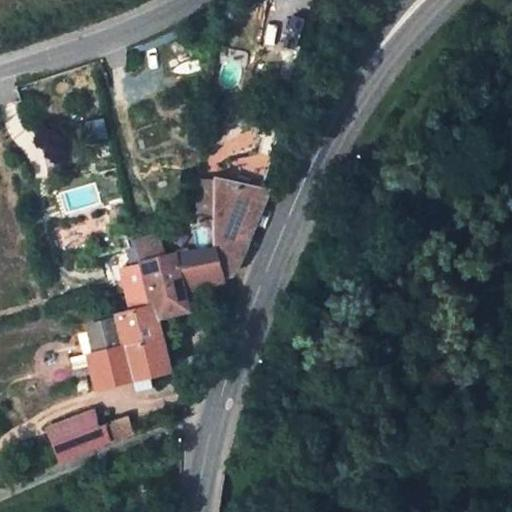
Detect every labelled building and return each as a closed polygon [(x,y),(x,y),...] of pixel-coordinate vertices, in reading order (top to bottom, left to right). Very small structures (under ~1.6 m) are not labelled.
[(214,177),(214,214),(214,248),(222,276),(230,274),(242,256),(243,250),(268,190),(214,177)] [(128,227),(97,235),(103,261),(118,258),(115,245),(132,241),(128,227)] [(160,236),(138,241),(143,261),(165,255),(160,236)] [(165,255),(143,261),(143,263),(156,317),(188,309),(183,286),(222,276),(214,248),(174,253),(165,255)] [(115,312),(124,344),(161,335),(156,317),(143,263),(124,268),(127,291),(137,289),(141,306),(130,309),(115,312)] [(137,289),(127,291),(130,309),(141,306),(137,289)] [(103,344),(104,350),(118,346),(111,321),(86,327),(91,347),(103,344)] [(124,344),(133,379),(149,375),(163,372),(169,370),(161,335),(124,344)] [(104,350),(88,354),(91,366),(96,388),(133,379),(124,344),(118,346),(104,350)] [(137,391),(152,387),(151,382),(149,375),(133,379),(137,391)] [(76,382),(79,393),(91,389),(88,379),(76,382)] [(83,450),(106,440),(134,431),(128,416),(99,425),(94,409),(70,419),(83,450)] [(83,450),(70,419),(45,429),(55,451),(59,460),(83,450)] [(46,455),(50,464),(59,460),(55,451),(46,455)]
